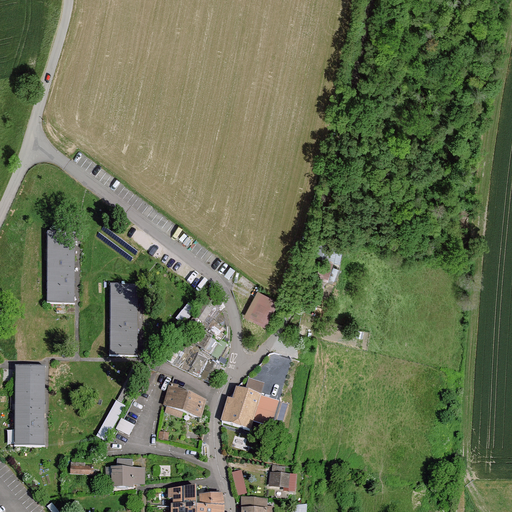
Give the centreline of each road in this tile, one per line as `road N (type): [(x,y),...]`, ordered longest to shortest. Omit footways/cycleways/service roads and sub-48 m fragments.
road 1 (track): [(461,481),(488,161),(511,23)]
road 2 (track): [(371,0),(302,282),(279,331),(233,370)]
road 3 (unclassified): [(31,139),(219,284)]
road 4 (residential): [(219,470),(215,414),(237,349),(235,319),(219,284)]
road 5 (unclassified): [(31,139),(68,0)]
